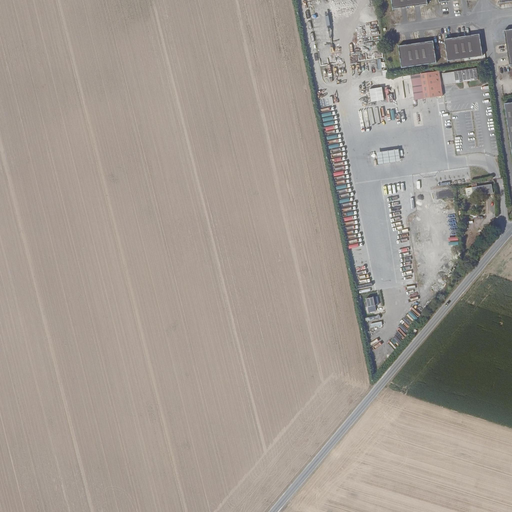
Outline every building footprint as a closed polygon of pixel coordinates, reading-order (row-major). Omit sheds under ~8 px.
[(388,0),(390,10),(424,5),(423,0),(388,0)] [(511,28),(501,31),(507,65),(511,63),(511,28)] [(445,61),(480,55),(476,34),(442,40),(445,61)] [(396,48),(400,68),(434,63),(430,42),(396,48)] [(465,73),(452,75),(453,83),(465,81),(465,84),(468,83),(468,81),(477,79),(476,72),(469,73),(468,71),(465,72),(465,73)] [(440,96),(436,72),(418,75),(422,99),(440,96)] [(383,88),(366,89),(367,102),(384,100),(383,88)] [(511,102),(502,104),(511,159),(511,102)] [(345,143),(328,146),(337,189),(343,187),(341,176),(338,177),(337,171),(341,170),(339,163),(347,162),(346,159),(349,158),(348,150),(354,149),(353,142),(354,142),(351,125),(342,127),(345,143)] [(378,165),(401,161),(399,149),(376,153),(378,165)] [(468,187),(470,197),(491,193),(489,184),(468,187)] [(446,219),(455,217),(451,193),(435,196),(436,206),(444,205),(446,219)] [(424,241),(425,249),(429,248),(429,250),(434,249),(433,241),(429,242),(429,240),(424,241)] [(424,249),(415,252),(418,262),(427,260),(424,249)] [(355,269),(359,294),(369,292),(368,286),(367,286),(364,268),(355,269)] [(447,272),(441,269),(435,281),(443,285),(449,274),(446,273),(447,272)] [(403,273),(404,280),(411,279),(410,272),(403,273)] [(423,280),(421,290),(412,288),(411,295),(410,295),(408,301),(412,302),(414,296),(419,297),(419,296),(427,298),(429,289),(430,290),(432,282),(423,280)] [(366,298),(369,313),(376,312),(374,297),(366,298)] [(406,311),(410,313),(402,326),(408,330),(420,310),(413,306),(410,310),(408,308),(406,311)] [(391,321),(395,325),(405,315),(400,311),(391,321)]
